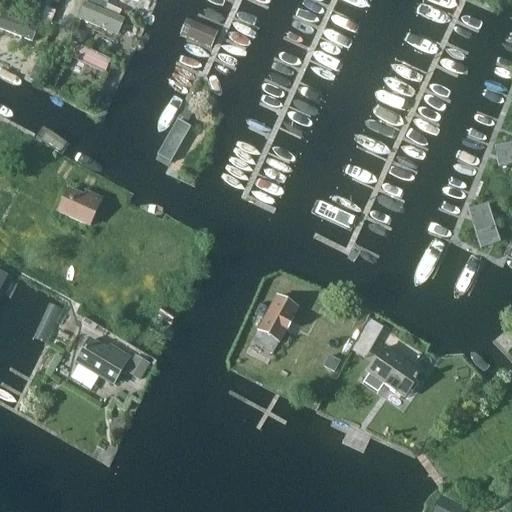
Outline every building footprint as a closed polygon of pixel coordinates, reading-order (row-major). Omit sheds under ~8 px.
[(511,0),(500,0),(494,16),(511,18),(511,0)] [(72,45),(67,57),(106,74),(111,63),(72,45)] [(174,176),(188,182),(208,136),(195,130),(174,176)] [(511,144),(494,148),(498,168),(511,165),(511,144)] [(90,227),(101,200),(85,193),(83,198),(68,191),(58,213),(90,227)] [(487,206),(468,212),(480,250),(500,244),(487,206)] [(0,280),(0,300),(8,284),(0,280)] [(291,313),(295,306),(276,296),(257,332),(279,344),(294,315),(291,313)] [(114,385),(129,360),(109,348),(107,353),(89,342),(77,363),(114,385)] [(404,398),(419,377),(392,359),(394,355),(384,349),(367,374),(385,386),(384,387),(394,394),(395,393),(404,398)] [(433,511),(464,511),(466,509),(441,498),(433,511)]
